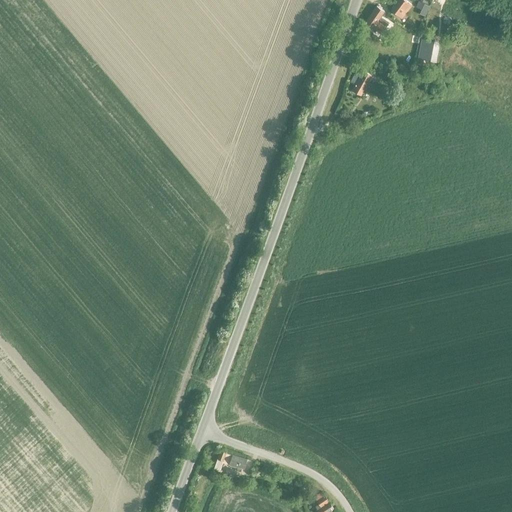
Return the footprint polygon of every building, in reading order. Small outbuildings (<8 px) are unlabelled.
[(401,18),(411,5),(405,0),(399,0),(391,10),(401,18)] [(425,16),(429,7),(418,1),(414,5),(421,10),(420,14),(425,16)] [(365,23),(373,28),(381,34),(386,26),(378,21),(384,12),(377,7),(365,23)] [(430,61),(434,42),(422,40),(418,59),(430,61)] [(367,92),(370,88),(367,86),(372,76),(358,68),(351,81),(356,84),(355,85),(367,92)] [(336,124),(346,128),(349,120),(339,116),(336,124)] [(226,452),(220,450),(216,461),(213,469),(216,470),(220,460),(222,461),(222,463),(237,467),(236,471),(241,472),(242,468),(244,469),(247,460),(226,454),(226,452)] [(318,511),(329,511),(334,510),(322,492),(314,497),(319,505),(315,507),(318,511)]
